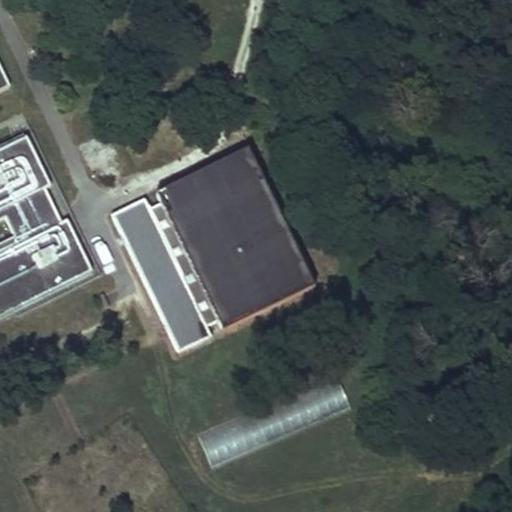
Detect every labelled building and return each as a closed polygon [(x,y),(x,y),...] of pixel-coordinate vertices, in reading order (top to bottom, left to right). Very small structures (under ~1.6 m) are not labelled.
[(0,92),(12,87),(0,63),(0,92)] [(133,168),(156,154),(140,130),(117,145),(106,127),(74,148),(92,175),(125,154),(133,168)] [(0,316),(93,271),(30,140),(1,154),(0,154),(0,316)] [(151,195),(117,211),(183,348),(216,333),(212,323),(223,317),(228,327),(320,283),(254,146),(162,190),(167,200),(156,206),(151,195)] [(197,435),(212,469),(351,410),(336,375),(197,435)]
